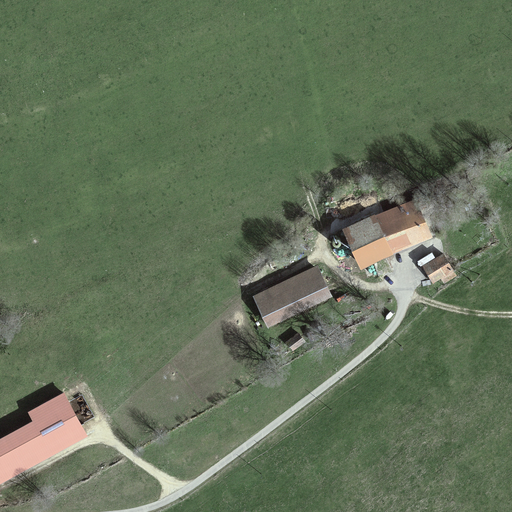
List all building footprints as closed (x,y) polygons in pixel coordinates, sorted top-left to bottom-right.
[(425,210),(419,197),(342,229),(356,265),(430,234),(421,212),(425,210)] [(335,237),(332,236),(329,236),(327,239),(328,242),(331,244),(334,243),(336,241),(335,237)] [(441,256),(418,267),(427,281),(449,269),(441,256)] [(250,293),(264,322),(322,295),(309,266),(250,293)] [(86,435),(63,393),(30,411),(35,420),(0,438),(0,469),(48,443),(53,453),(86,435)]
